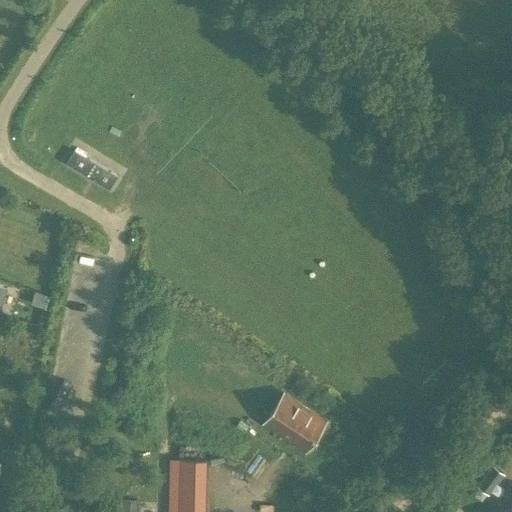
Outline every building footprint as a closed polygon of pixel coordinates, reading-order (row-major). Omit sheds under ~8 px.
[(117,175),(74,149),(66,162),(109,188),(117,175)] [(0,280),(0,309),(6,311),(13,284),(0,280)] [(265,423),(305,450),(325,421),(284,394),(265,423)] [(169,458),(168,511),(205,511),(206,459),(169,458)] [(484,474),(496,483),(504,473),(492,463),(484,474)]
